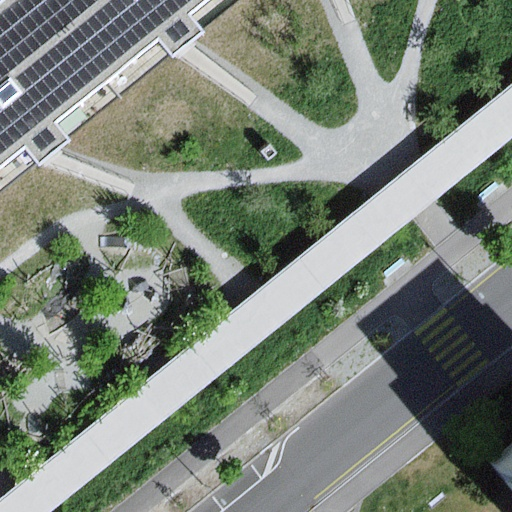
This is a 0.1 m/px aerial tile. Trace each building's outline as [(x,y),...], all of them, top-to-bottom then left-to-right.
[(41,0),(0,0),(0,183),(43,148),(115,90),(41,0)] [(41,0),(115,90),(178,39),(225,0),(41,0)] [(511,86),(0,502),(0,511),(51,511),(511,138),(511,86)] [(439,282),(397,318),(409,333),(452,298),(439,282)] [(449,434),(408,469),(419,483),(461,448),(449,434)] [(511,455),(494,471),(511,493),(511,455)]
